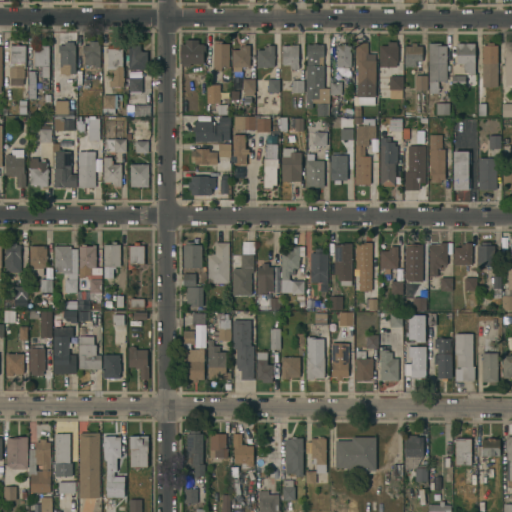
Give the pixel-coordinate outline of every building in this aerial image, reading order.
[(179,63),(179,43),(184,43),(184,39),(198,39),(198,44),(202,43),(202,45),(204,45),(205,52),(202,52),(203,63),(188,63),(188,65),(182,65),(182,63),(181,63),(179,63)] [(85,53),(82,52),(82,44),(89,44),(89,40),(98,40),(98,44),(100,44),(99,67),(93,67),(93,64),(84,64),(85,53)] [(228,66),(220,66),(220,70),(212,70),(213,40),(220,40),(220,43),(228,43),(228,66)] [(59,51),(57,51),(57,44),(64,44),(64,41),(73,41),(73,45),(74,45),(74,73),(65,73),(65,65),(59,65),(59,51)] [(397,62),(395,62),(395,63),(393,63),(393,62),(387,62),(387,66),(379,66),(379,45),(387,45),(387,41),(396,42),(396,45),(397,45),(397,62)] [(374,104),(360,104),(360,116),(353,116),(354,104),(356,104),(357,63),(354,63),(355,42),(367,42),(367,53),(375,53),(374,104)] [(421,61),(415,61),(415,66),(404,66),(404,45),(411,45),(411,42),(416,42),(416,45),(421,45),(421,61)] [(446,80),(438,80),(438,92),(428,92),(428,42),(440,42),(440,45),(446,45),(446,80)] [(474,74),(467,74),(467,71),(464,71),(464,69),(463,69),(463,63),(455,63),(455,42),(474,42),(474,74)] [(497,86),(482,86),(482,45),(486,45),(486,42),(493,42),(493,45),(496,45),(497,86)] [(503,86),(511,86),(511,43),(504,43),(503,86)] [(128,45),(139,44),(139,51),(146,51),(147,68),(128,68),(128,45)] [(249,66),(241,66),(241,71),(232,71),(232,49),(239,49),(239,46),(242,46),(242,44),(249,44),(249,66)] [(298,68),(290,68),(290,65),(282,65),(282,44),(298,44),(298,68)] [(329,98),(315,98),(315,101),(312,101),(312,107),(305,107),(306,64),(307,64),(307,56),(306,56),(306,44),(323,44),(323,56),(318,56),(318,65),(323,65),(323,87),(329,87),(329,98)] [(336,67),(336,45),(346,44),(346,52),(350,52),(350,67),(336,67)] [(25,45),(24,67),(24,77),(22,77),(22,84),(9,84),(10,45),(25,45)] [(34,45),(49,45),(48,89),(41,89),(42,66),(34,65),(34,45)] [(107,45),(122,45),(122,86),(109,86),(109,80),(111,80),(111,77),(113,77),(113,71),(107,71),(107,45)] [(273,66),(256,66),(256,49),(263,49),(263,46),(267,46),(267,45),(273,45),(273,66)] [(464,86),(452,86),(452,74),(464,75),(464,86)] [(402,89),(401,89),(401,97),(389,97),(389,75),(402,75),(402,89)] [(426,90),(415,90),(415,75),(426,75),(426,90)] [(128,77),(141,77),(141,92),(129,92),(128,77)] [(254,92),(253,92),(253,95),(243,95),(242,79),(254,78),(254,92)] [(279,92),(267,91),(267,78),(279,78),(279,92)] [(291,79),(303,79),(303,92),(291,92),(291,90),(291,79)] [(341,93),(330,93),(330,80),(341,80),(341,93)] [(219,102),(206,103),(206,84),(219,84),(219,102)] [(102,94),(114,94),(114,107),(102,107),(102,94)] [(55,96),(75,96),(75,114),(68,114),(68,113),(55,113),(55,96)] [(448,113),(436,113),(436,102),(448,102),(448,113)] [(511,116),(501,116),(501,102),(511,102),(511,116)] [(328,114),(317,114),(317,103),(328,103),(328,114)] [(129,110),(133,110),(133,104),(150,104),(150,115),(129,115),(129,110)] [(476,116),(483,116),(484,104),(477,104),(476,116)] [(54,116),(73,115),(73,129),(54,129),(54,116)] [(255,129),(233,128),(233,116),(233,115),(255,115),(255,129)] [(255,115),(259,115),(259,117),(269,117),(269,131),(256,131),(256,129),(255,129),(255,115)] [(229,123),(229,138),(221,138),(221,141),(194,141),(194,131),(192,131),(192,126),(194,126),(194,120),(212,120),(212,124),(214,124),(214,130),(219,130),(219,116),(229,116),(229,123)] [(302,130),(294,130),(294,117),(302,117),(302,130)] [(401,130),(389,130),(389,117),(401,117),(401,130)] [(88,118),(98,118),(99,139),(88,139),(88,118)] [(464,130),(465,119),(475,119),(475,130),(464,130)] [(39,125),(51,125),(51,142),(39,142),(39,125)] [(375,138),(367,138),(367,145),(364,145),(364,155),(370,155),(370,183),(355,183),(355,125),(375,125),(375,138)] [(339,129),(339,139),(351,140),(351,129),(339,129)] [(326,131),(326,145),(312,144),(313,131),(326,131)] [(244,149),(245,149),(245,162),(233,162),(233,156),(236,156),(236,155),(232,155),(232,133),(244,134),(244,149)] [(444,179),(440,179),(440,182),(430,182),(430,174),(429,174),(429,134),(441,134),(441,148),(444,148),(444,179)] [(500,147),(488,148),(488,135),(500,135),(500,147)] [(396,162),(395,162),(395,185),(379,185),(380,136),(390,136),(390,141),(394,141),(394,145),(396,145),(396,162)] [(105,138),(125,138),(125,151),(105,150),(105,138)] [(134,140),(147,140),(147,151),(135,152),(134,140)] [(53,168),(54,168),(54,151),(52,151),(52,143),(58,143),(58,150),(69,150),(69,173),(76,173),(76,186),(54,186),(53,168)] [(276,163),(275,184),(272,184),(272,187),(262,187),(263,159),(264,159),(265,143),(277,143),(276,163)] [(230,156),(218,156),(218,144),(230,144),(230,156)] [(424,178),(418,178),(418,189),(404,189),(404,171),(407,171),(407,145),(424,145),(424,178)] [(300,181),(280,181),(280,156),(282,156),(282,147),(292,147),(292,151),(300,151),(300,181)] [(5,154),(11,154),(11,148),(23,148),(23,157),(24,157),(24,173),(25,173),(25,186),(17,186),(16,175),(11,175),(11,174),(5,174),(5,154)] [(216,163),(194,163),(194,161),(191,161),(191,150),(194,150),(194,148),(208,148),(208,151),(216,151),(216,163)] [(78,151),(94,151),(94,187),(78,187),(78,151)] [(470,162),(467,162),(467,177),(469,177),(469,189),(453,188),(453,151),(470,151),(470,162)] [(323,187),(305,186),(305,160),(306,160),(306,152),(314,152),(314,160),(323,160),(323,187)] [(346,179),(340,179),(340,183),(333,183),(334,179),(330,179),(330,154),(346,154),(346,179)] [(103,156),(111,156),(111,163),(121,163),(121,186),(114,186),(114,183),(111,183),(111,181),(103,181),(103,156)] [(478,157),(496,157),(496,188),(478,188),(478,157)] [(39,186),(39,184),(36,184),(36,185),(33,185),(33,184),(29,184),(29,179),(28,179),(28,177),(29,177),(29,175),(28,175),(28,172),(29,172),(29,167),(28,167),(28,160),(40,160),(40,158),(44,158),(44,160),(46,160),(46,162),(47,162),(47,165),(46,165),(46,166),(47,166),(47,169),(48,169),(48,172),(47,172),(47,175),(48,175),(48,177),(47,177),(47,186),(39,186)] [(130,164),(148,164),(148,186),(130,186),(130,164)] [(245,176),(235,176),(235,166),(245,166),(245,176)] [(511,189),(506,189),(506,184),(502,184),(502,166),(511,166),(511,189)] [(208,187),(210,187),(210,194),(190,194),(190,189),(188,189),(188,181),(191,181),(191,175),(208,175),(208,187)] [(228,193),(219,192),(220,178),(228,179),(228,193)] [(103,243),(111,244),(111,241),(116,241),(116,244),(120,244),(119,266),(103,266),(103,243)] [(371,290),(358,290),(358,268),(355,268),(355,244),(364,244),(364,241),(371,241),(371,290)] [(494,265),(477,265),(477,245),(480,245),(480,241),(489,241),(489,245),(494,245),(494,265)] [(5,244),(10,244),(10,242),(15,242),(15,244),(20,244),(20,271),(4,271),(5,244)] [(129,245),(133,245),(133,242),(138,242),(138,245),(143,245),(143,263),(129,263),(129,245)] [(228,283),(207,282),(207,253),(214,253),(214,242),(228,242),(228,283)] [(351,284),(340,284),(340,280),(337,280),(337,274),(333,274),(333,244),(345,244),(345,242),(351,242),(351,284)] [(446,264),(440,264),(440,268),(436,268),(436,275),(429,275),(429,243),(439,243),(439,242),(446,242),(446,264)] [(471,264),(453,264),(453,247),(460,247),(460,243),(463,243),(471,242),(471,264)] [(422,281),(407,281),(407,278),(404,278),(404,243),(422,243),(422,281)] [(79,246),(92,246),(92,244),(95,244),(95,267),(91,267),(90,275),(85,275),(85,277),(78,277),(79,246)] [(201,264),(182,264),(183,244),(201,244),(201,264)] [(29,245),(46,245),(46,255),(47,255),(47,258),(46,258),(46,266),(29,266),(29,245)] [(61,272),(61,267),(54,267),(54,245),(68,245),(68,248),(77,248),(77,272),(61,272)] [(303,255),(298,255),(298,268),(292,268),(291,273),(288,273),(288,281),(282,281),(282,279),(280,279),(281,250),(282,250),(282,248),(292,248),(292,245),(304,246),(303,255)] [(397,268),(391,268),(391,273),(384,272),(384,268),(379,268),(379,250),(388,250),(388,248),(390,248),(391,245),(397,245),(397,268)] [(327,283),(320,283),(320,281),(310,281),(310,252),(314,252),(314,247),(323,248),(323,252),(327,252),(327,283)] [(252,272),(250,272),(250,294),(232,294),(232,268),(240,268),(240,253),(253,253),(252,272)] [(273,291),(266,291),(266,293),(257,294),(256,266),(261,266),(261,263),(267,262),(267,266),(272,266),(273,291)] [(95,278),(95,268),(100,268),(101,299),(89,299),(89,278),(95,278)] [(194,274),(181,274),(181,285),(194,285),(194,274)] [(452,289),(440,290),(440,277),(451,277),(452,289)] [(476,289),(464,289),(464,278),(476,277),(476,289)] [(52,279),(51,291),(40,291),(40,279),(52,279)] [(76,279),(76,291),(64,291),(64,279),(76,279)] [(303,293),(292,293),(292,280),(303,280),(303,293)] [(402,293),(390,293),(390,280),(402,280),(402,293)] [(14,286),(27,286),(26,298),(14,298),(14,286)] [(190,306),(190,303),(186,303),(186,297),(184,297),(184,292),(186,292),(186,286),(202,286),(202,306),(190,306)] [(511,310),(502,310),(501,295),(511,295),(511,310)] [(341,309),(329,309),(329,296),(341,296),(341,309)] [(425,309),(412,309),(412,296),(425,297),(425,309)] [(279,309),(270,309),(270,297),(279,297),(279,309)] [(129,298),(143,298),(144,306),(130,307),(129,298)] [(376,309),(365,308),(365,298),(376,298),(376,309)] [(67,300),(76,300),(76,309),(67,310),(67,300)] [(76,322),(69,322),(69,320),(67,320),(63,317),(63,310),(76,310),(76,322)] [(14,311),(3,311),(2,323),(13,323),(14,311)] [(77,311),(86,311),(86,321),(84,321),(84,324),(78,324),(78,321),(77,321),(77,311)] [(133,311),(146,312),(146,319),(132,319),(133,311)] [(204,324),(192,324),(191,312),(204,312),(204,324)] [(326,324),(314,324),(314,312),(326,312),(326,324)] [(352,325),(338,325),(338,312),(352,312),(352,325)] [(65,326),(72,326),(72,337),(68,337),(69,342),(71,342),(71,347),(68,347),(68,354),(75,353),(75,373),(53,373),(53,315),(59,315),(59,316),(65,320),(65,326)] [(406,341),(423,341),(424,315),(407,315),(406,341)] [(253,379),(240,379),(240,370),(237,370),(237,367),(236,367),(236,348),(232,348),(232,319),(250,319),(250,345),(253,345),(253,379)] [(51,337),(40,337),(40,324),(51,324),(51,337)] [(230,340),(218,340),(218,328),(230,328),(230,340)] [(280,348),(270,349),(270,328),(279,328),(280,348)] [(194,343),(183,343),(183,329),(194,329),(194,343)] [(472,366),(474,366),(474,380),(455,380),(455,368),(457,368),(457,354),(454,354),(454,333),(472,332),(472,366)] [(304,345),(296,345),(296,333),(304,333),(304,345)] [(377,347),(365,347),(365,334),(377,334),(377,347)] [(93,336),(93,344),(95,344),(95,354),(100,354),(100,368),(78,368),(78,336),(93,336)] [(323,377),(313,377),(313,378),(306,378),(306,336),(313,336),(313,338),(323,338),(323,377)] [(451,377),(446,377),(446,380),(442,380),(442,377),(437,377),(437,363),(434,363),(434,354),(437,354),(437,346),(434,346),(434,338),(449,337),(449,353),(451,353),(451,377)] [(225,372),(230,372),(230,378),(207,378),(208,339),(213,339),(212,345),(219,345),(219,347),(224,347),(224,351),(225,351),(225,372)] [(347,376),(342,376),(342,380),(335,379),(335,376),(331,376),(331,342),(348,342),(347,376)] [(44,370),(43,370),(43,374),(31,375),(31,370),(29,370),(29,348),(34,347),(34,344),(42,344),(42,347),(44,347),(44,370)] [(148,379),(140,379),(140,368),(135,368),(135,366),(128,366),(128,346),(135,346),(135,349),(147,349),(147,365),(148,365),(148,379)] [(271,382),(262,381),(262,378),(256,378),(256,347),(264,347),(263,351),(267,351),(266,364),(272,364),(271,382)] [(203,379),(197,379),(197,381),(192,381),(192,379),(186,379),(187,348),(203,348),(203,379)] [(398,379),(379,379),(379,349),(388,349),(388,351),(391,351),(391,358),(397,357),(398,379)] [(371,377),(369,377),(369,379),(355,379),(355,350),(365,350),(365,358),(372,358),(371,377)] [(23,375),(12,374),(12,376),(5,376),(6,352),(23,353),(23,375)] [(497,381),(481,381),(481,352),(496,352),(497,381)] [(425,375),(411,375),(411,358),(417,358),(417,354),(425,353),(425,375)] [(103,377),(103,354),(119,354),(119,377),(114,377),(113,378),(110,378),(108,377),(103,377)] [(511,375),(510,375),(510,377),(502,377),(502,355),(511,355),(511,375)] [(299,377),(288,377),(288,378),(281,378),(281,356),(299,356),(299,377)] [(202,463),(204,463),(204,475),(197,475),(197,477),(194,477),(194,466),(189,466),(189,462),(186,462),(186,433),(189,433),(189,428),(199,428),(199,433),(202,433),(202,463)] [(69,462),(71,462),(71,476),(54,475),(55,432),(69,432),(69,462)] [(99,498),(79,498),(79,432),(99,432),(99,498)] [(225,448),(227,448),(227,457),(209,457),(209,433),(225,433),(225,448)] [(252,467),(242,467),(242,462),(233,462),(233,445),(232,445),(232,433),(240,433),(240,445),(252,445),(252,467)] [(120,457),(116,457),(116,470),(113,470),(113,476),(123,476),(123,497),(106,497),(106,459),(104,459),(103,445),(102,445),(102,443),(103,443),(103,435),(115,435),(115,436),(119,436),(120,457)] [(147,466),(130,466),(129,435),(147,435),(147,466)] [(26,468),(12,468),(12,467),(9,467),(9,465),(6,465),(6,437),(19,437),(19,436),(27,436),(26,468)] [(354,436),(375,436),(375,470),(364,469),(365,467),(353,467),(354,440),(354,436)] [(422,456),(404,456),(404,436),(422,436),(422,456)] [(302,476),(291,476),(291,472),(285,472),(285,438),(290,438),(290,437),(302,437),(302,476)] [(325,472),(315,472),(316,463),(312,463),(312,457),(310,457),(310,453),(305,453),(305,441),(311,441),(311,437),(325,437),(325,472)] [(30,491),(30,474),(28,474),(28,448),(35,448),(35,441),(39,441),(39,438),(45,438),(45,441),(50,441),(49,492),(30,491)] [(470,464),(454,464),(455,438),(470,438),(470,464)] [(499,455),(477,455),(476,445),(482,445),(482,438),(499,438),(499,455)] [(334,467),(335,440),(354,440),(353,467),(334,467)] [(402,476),(392,476),(392,463),(402,463),(402,476)] [(240,493),(231,493),(231,466),(237,466),(238,481),(240,493)] [(426,480),(415,480),(414,467),(426,467),(426,480)] [(314,482),(305,482),(305,470),(314,470),(314,482)] [(294,499),(282,499),(282,487),(282,479),(292,479),(292,486),(294,486),(294,499)] [(75,492),(58,492),(58,481),(75,481),(75,492)] [(15,499),(3,499),(3,485),(15,485),(15,499)] [(229,511),(221,511),(221,494),(223,494),(223,487),(229,487),(229,511)] [(197,502),(183,502),(184,488),(197,488),(197,502)] [(278,511),(266,511),(258,511),(258,491),(268,490),(268,493),(278,493),(278,511)] [(51,501),(52,501),(51,511),(40,511),(40,496),(51,496),(51,501)] [(141,511),(129,511),(129,499),(141,499),(141,511)] [(449,511),(427,511),(428,504),(438,504),(439,500),(444,500),(444,504),(450,504),(449,511)] [(511,511),(503,511),(503,503),(511,503),(511,511)]
